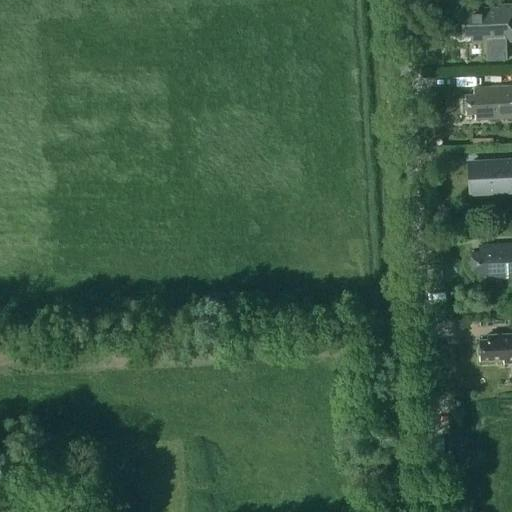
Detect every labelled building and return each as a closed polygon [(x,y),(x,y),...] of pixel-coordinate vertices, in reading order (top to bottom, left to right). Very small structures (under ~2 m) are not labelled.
[(511,40),(511,4),(496,5),(497,8),(484,8),(484,12),(461,13),(462,37),(470,37),(471,43),(511,40)] [(465,95),(466,114),(475,114),(475,120),(511,117),(511,86),(473,88),(474,95),(465,95)] [(470,195),(511,192),(511,158),(468,161),(470,195)] [(511,277),(511,244),(480,246),(480,252),(472,253),(473,273),(481,272),(482,279),(511,277)] [(511,362),(511,333),(487,335),(487,339),(479,340),(480,360),(503,359),(503,363),(511,362)]
